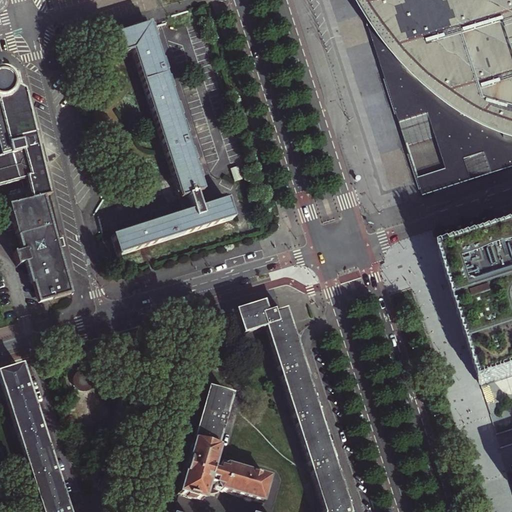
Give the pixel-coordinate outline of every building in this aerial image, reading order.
[(511,0),(358,0),(404,139),(434,130),(446,169),(416,179),(423,198),(511,168),(511,0)] [(50,299),(72,294),(66,270),(44,174),(24,92),(15,86),(13,78),(7,74),(1,70),(0,70),(0,185),(26,178),(31,200),(8,206),(15,236),(19,235),(22,251),(12,253),(14,265),(27,262),(31,280),(36,279),(42,278),(45,293),(48,292),(50,299)] [(511,234),(442,257),(456,301),(470,344),(483,386),(511,376),(511,321),(507,305),(507,296),(511,287),(511,234)] [(291,346),(280,313),(271,316),(270,313),(263,315),(260,306),(235,314),(234,314),(241,336),(262,329),(320,511),(344,511),(339,494),(327,456),(318,431),(315,421),(303,384),(291,346)] [(25,387),(19,368),(0,374),(0,386),(39,511),(65,511),(51,468),(40,433),(25,387)] [(75,385),(76,386),(77,387),(78,388),(79,388),(80,389),(81,389),(82,389),(83,388),(84,388),(85,387),(86,387),(87,386),(88,385),(88,384),(88,383),(88,382),(88,381),(88,379),(88,378),(87,377),(86,376),(85,376),(84,375),(83,375),(82,374),(81,374),(79,374),(78,375),(77,375),(76,376),(75,377),(75,378),(74,379),(74,381),(74,382),(74,383),(74,384),(75,385)] [(227,397),(206,390),(198,417),(191,441),(213,447),(227,397)] [(214,483),(213,487),(215,488),(217,492),(260,504),(267,479),(260,477),(260,474),(249,470),(248,473),(224,466),(222,467),(221,469),(218,468),(217,472),(209,469),(215,448),(213,447),(191,441),(185,465),(176,495),(200,502),(205,485),(206,481),(214,483)]
